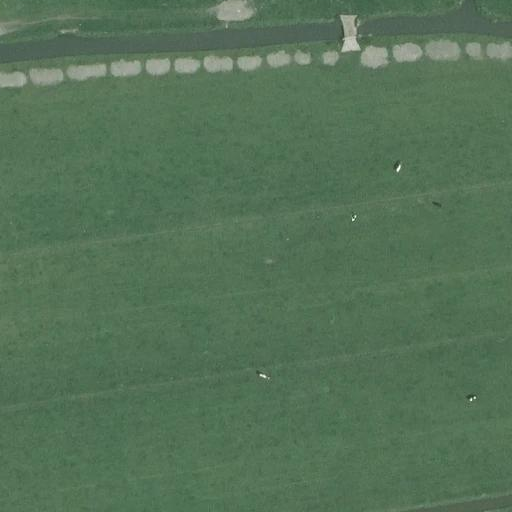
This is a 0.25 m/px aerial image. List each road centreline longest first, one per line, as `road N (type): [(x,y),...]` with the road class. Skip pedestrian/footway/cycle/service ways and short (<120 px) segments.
road 1 (track): [(0,31),(90,13),(349,0),(352,46)]
road 2 (track): [(511,74),(352,46)]
